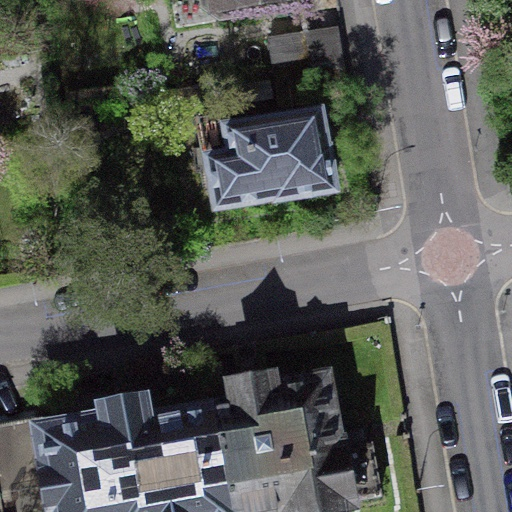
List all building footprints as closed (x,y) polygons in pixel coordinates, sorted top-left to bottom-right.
[(303,0),(214,0),(216,9),(230,18),(305,6),(303,0)] [(329,29),(268,38),(273,72),(334,62),(331,43),(329,29)] [(337,84),(334,62),(273,72),(279,108),(339,98),(337,84)] [(209,164),(217,209),(277,198),(277,200),(334,190),(327,151),(326,152),(323,133),(319,114),(231,129),(228,114),(197,119),(205,165),(209,164)] [(217,409),(236,511),(271,511),(284,510),(284,511),(341,511),(341,508),(352,506),(351,502),(381,496),(371,444),(342,449),(341,445),(337,446),(325,379),(273,389),(271,379),(252,382),(233,386),(237,405),(217,409)] [(236,511),(217,409),(145,422),(142,402),(123,406),(104,409),(105,419),(61,427),(59,415),(0,426),(0,500),(2,511),(236,511)]
